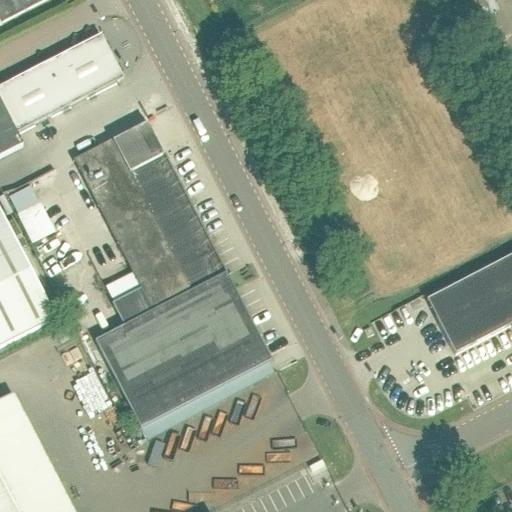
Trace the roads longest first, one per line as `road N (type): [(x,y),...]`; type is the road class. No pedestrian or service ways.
road 1 (tertiary): [(391,475),(142,0)]
road 2 (unknown): [(176,64),(0,169)]
road 3 (unclassified): [(391,475),(511,412)]
